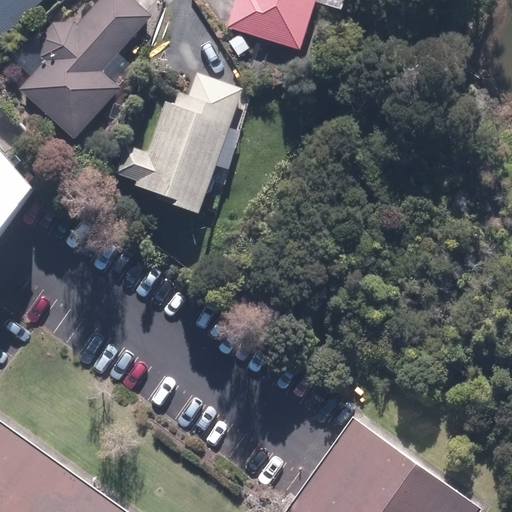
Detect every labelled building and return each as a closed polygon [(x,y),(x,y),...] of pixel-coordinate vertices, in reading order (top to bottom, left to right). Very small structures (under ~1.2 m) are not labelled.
[(0,0),(0,38),(40,0),(0,0)] [(66,24),(47,44),(33,60),(43,69),(20,94),(71,141),(116,91),(96,72),(144,19),(127,4),(122,0),(98,0),(87,12),(91,16),(76,33),(66,24)] [(312,0),(233,0),(223,31),(296,54),(312,0)] [(169,204),(167,210),(191,218),(209,166),(227,172),(239,134),(221,128),(234,90),(217,84),(195,77),(187,100),(175,96),(170,111),(162,108),(145,160),(120,151),(111,176),(136,184),(133,192),(154,199),(169,204)] [(0,237),(39,184),(0,142),(0,237)] [(140,511),(0,410),(0,511),(477,511),(485,502),(357,412),(293,500),(283,511),(140,511)]
